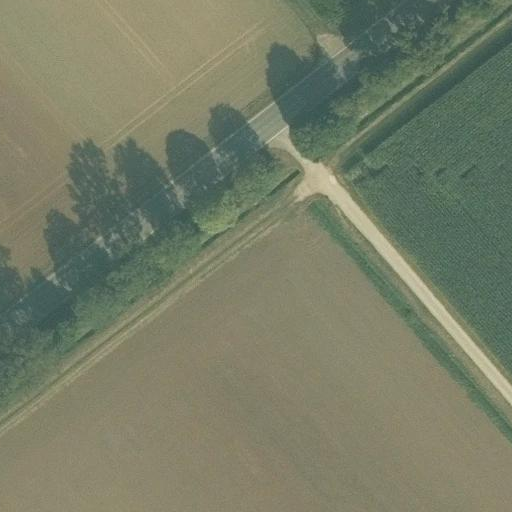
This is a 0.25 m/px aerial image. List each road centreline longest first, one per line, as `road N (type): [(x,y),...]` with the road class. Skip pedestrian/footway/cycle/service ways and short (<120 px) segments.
road 1 (secondary): [(0,333),(429,0)]
road 2 (track): [(0,426),(320,180)]
road 3 (track): [(275,119),(511,397)]
